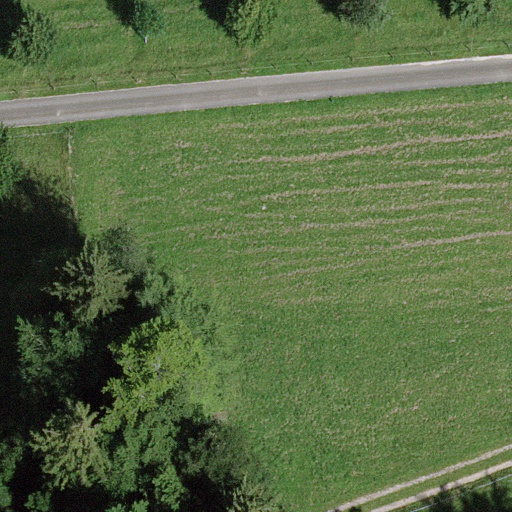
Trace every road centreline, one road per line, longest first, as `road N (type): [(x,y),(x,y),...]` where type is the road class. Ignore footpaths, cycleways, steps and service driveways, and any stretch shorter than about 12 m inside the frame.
road 1 (unclassified): [(511,64),(0,117)]
road 2 (track): [(353,511),(511,447)]
